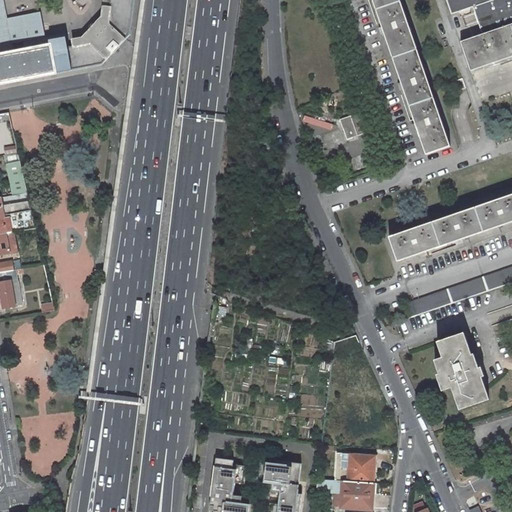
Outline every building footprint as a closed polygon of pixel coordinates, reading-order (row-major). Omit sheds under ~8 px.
[(115,43),(119,47),(130,35),(134,0),(104,0),(102,17),(84,37),(90,43),(75,46),(68,47),(66,36),(50,39),(52,45),(45,46),(0,55),(0,83),(103,64),(114,52),(110,48),(115,43)] [(450,146),(400,0),(373,0),(426,155),(450,146)] [(511,0),(508,0),(491,6),(489,0),(446,0),(451,14),(473,7),(483,34),(461,42),(471,71),(511,56),(511,0)] [(90,43),(84,37),(73,39),(75,46),(90,43)] [(119,47),(115,43),(110,48),(114,52),(119,47)] [(463,78),(453,81),(456,91),(467,88),(463,78)] [(9,112),(10,118),(11,122),(20,120),(18,110),(9,112)] [(368,132),(361,112),(340,120),(347,140),(368,132)] [(7,164),(13,195),(28,193),(19,156),(7,158),(8,163),(7,164)] [(13,195),(0,197),(0,234),(7,234),(14,233),(36,229),(28,193),(13,195)] [(511,194),(389,237),(398,261),(511,221),(511,194)] [(14,233),(7,234),(10,253),(17,252),(14,233)] [(7,234),(0,234),(0,254),(10,253),(7,234)] [(0,263),(0,272),(14,270),(12,261),(0,263)] [(511,267),(405,304),(410,318),(511,282),(511,267)] [(14,270),(0,272),(0,283),(0,284),(1,292),(0,291),(0,299),(3,299),(4,308),(22,305),(17,274),(24,273),(23,269),(21,269),(16,270),(14,270)] [(54,303),(42,305),(43,312),(55,310),(54,303)] [(472,355),(464,333),(438,342),(443,357),(435,360),(445,389),(452,387),(460,409),(489,399),(474,354),(472,355)] [(334,342),(332,358),(355,350),(352,345),(359,342),(356,335),(334,342)] [(363,349),(359,342),(352,345),(355,350),(356,352),(363,349)] [(372,407),(352,415),(352,416),(341,420),(351,441),(381,428),(378,420),(381,419),(378,414),(375,415),(372,407)] [(343,481),(374,483),(375,466),(373,466),(373,456),(338,454),(336,481),(343,481)] [(253,511),(259,471),(234,468),(227,511),(253,511)] [(263,511),(295,511),(300,474),(269,471),(263,511)] [(317,479),(316,491),(343,493),(343,481),(336,481),(317,479)] [(374,483),(343,481),(343,493),(342,507),(372,509),(374,483)]
